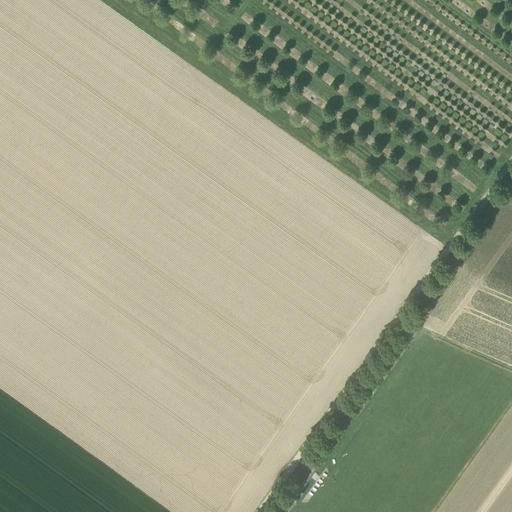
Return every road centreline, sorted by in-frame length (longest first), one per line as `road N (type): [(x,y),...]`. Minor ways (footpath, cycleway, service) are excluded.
road 1 (track): [(263,511),(511,165)]
road 2 (track): [(339,406),(350,413),(414,324),(401,319)]
